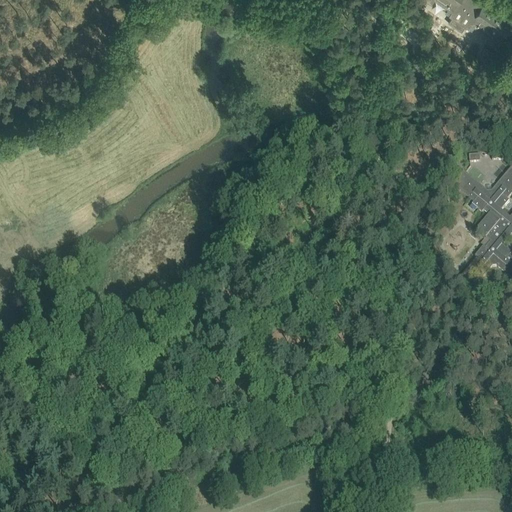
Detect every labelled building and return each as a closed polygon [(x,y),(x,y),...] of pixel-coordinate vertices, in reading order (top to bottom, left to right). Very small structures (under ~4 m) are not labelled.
[(427,0),(431,3),(433,0),(435,0),(452,11),(449,15),(452,17),(448,23),(454,27),(458,22),(472,0),(427,0)] [(472,0),(458,22),(454,27),(461,31),(465,26),(467,28),(470,24),(487,35),(483,40),(494,48),(506,30),(509,32),(511,28),(511,23),(506,19),(504,21),(482,6),(483,5),(476,0),(472,0)] [(413,7),(421,12),(425,6),(417,1),(413,7)] [(481,52),(489,58),(493,51),(485,46),(481,52)] [(502,153),(491,154),(492,161),(503,160),(502,153)] [(479,155),(469,156),(469,163),(480,162),(479,155)] [(486,191),(471,178),(464,172),(459,177),(460,178),(458,181),(457,180),(453,185),(474,203),(472,205),(482,213),(484,211),(489,216),(475,233),(483,239),(484,237),(490,242),(485,249),(483,247),(475,257),(477,259),(460,280),(473,290),(492,268),(496,267),(511,279),(511,257),(509,256),(511,254),(502,246),(511,233),(511,216),(510,219),(501,211),(509,201),(507,200),(511,193),(511,168),(511,167),(492,191),(486,191)]
